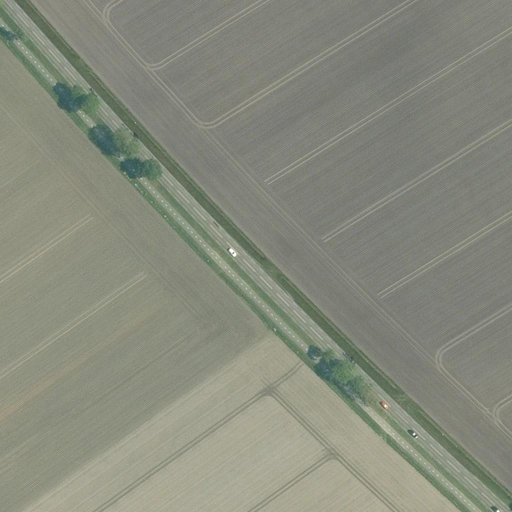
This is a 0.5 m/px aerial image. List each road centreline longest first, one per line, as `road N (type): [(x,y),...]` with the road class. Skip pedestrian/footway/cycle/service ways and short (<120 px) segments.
road 1 (primary): [(501,511),(258,277),(5,0)]
road 2 (unclassified): [(475,511),(246,291),(0,22)]
